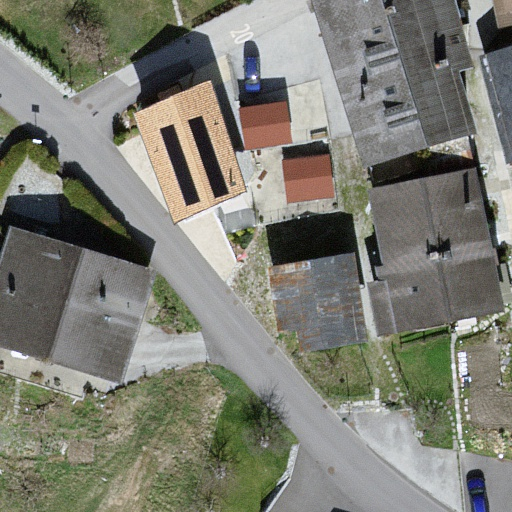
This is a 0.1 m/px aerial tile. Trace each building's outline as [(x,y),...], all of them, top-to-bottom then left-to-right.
[(511,0),(500,0),(507,33),(511,31),(511,0)] [(322,41),(355,199),(457,178),(424,20),(322,41)] [(511,88),(479,96),(507,219),(511,217),(511,88)] [(240,107),(250,149),(295,137),(285,96),(240,107)] [(130,147),(165,265),(234,244),(198,126),(130,147)] [(287,199),(337,195),(333,150),(283,154),(287,199)] [(360,232),(378,371),(485,358),(468,219),(360,232)] [(0,263),(0,387),(96,424),(138,317),(0,263)] [(262,296),(265,382),(343,379),(340,294),(262,296)]
